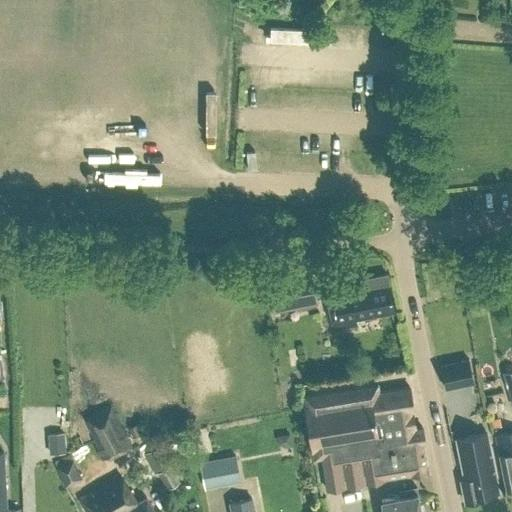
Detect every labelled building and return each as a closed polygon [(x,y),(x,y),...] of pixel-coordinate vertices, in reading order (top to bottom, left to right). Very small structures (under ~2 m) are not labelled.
[(325,291),(333,328),(358,323),(356,317),(393,310),(385,273),(362,278),(363,283),(325,291)] [(310,279),(268,287),(273,310),(315,301),(310,279)] [(472,381),(467,358),(439,363),(444,387),(472,381)] [(327,488),(383,478),(414,473),(429,471),(421,425),(415,426),(408,385),(370,392),(368,385),(303,396),(312,451),(321,450),(327,488)] [(83,418),(102,458),(132,444),(112,404),(83,418)] [(511,430),(497,433),(508,489),(511,487),(511,430)] [(64,431),(48,432),(49,452),(65,450),(65,447),(64,431)] [(462,478),(466,501),(483,498),(482,494),(500,490),(489,431),(458,437),(466,478),(462,478)] [(290,433),(277,435),(278,442),(284,445),(291,445),(290,433)] [(144,453),(155,473),(158,471),(167,488),(180,481),(171,464),(174,463),(164,443),(144,453)] [(0,491),(5,491),(6,491),(20,490),(20,482),(6,482),(4,450),(0,450),(0,491)] [(64,485),(79,478),(81,477),(79,473),(70,453),(53,461),(64,485)] [(200,461),(205,487),(241,480),(236,454),(200,461)] [(79,498),(88,511),(156,511),(145,495),(136,501),(118,472),(79,498)] [(379,485),(382,499),(384,511),(421,511),(414,473),(383,478),(384,485),(379,485)] [(254,511),(252,496),(230,500),(232,511),(254,511)]
